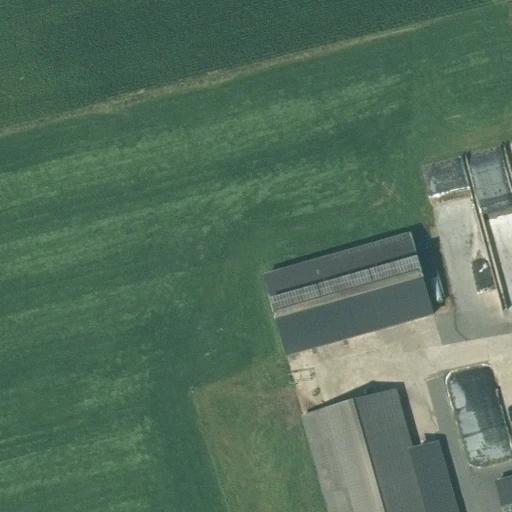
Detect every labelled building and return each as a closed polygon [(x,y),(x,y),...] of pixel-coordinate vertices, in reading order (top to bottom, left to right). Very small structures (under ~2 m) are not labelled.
[(449,109),(424,115),(431,142),(456,135),(449,109)] [(432,315),(410,236),(264,278),(286,355),(432,315)] [(428,511),(411,451),(394,390),(303,415),(330,511),(428,511)] [(411,451),(428,511),(452,511),(434,445),(411,451)] [(511,511),(511,479),(495,484),(502,511),(511,511)]
